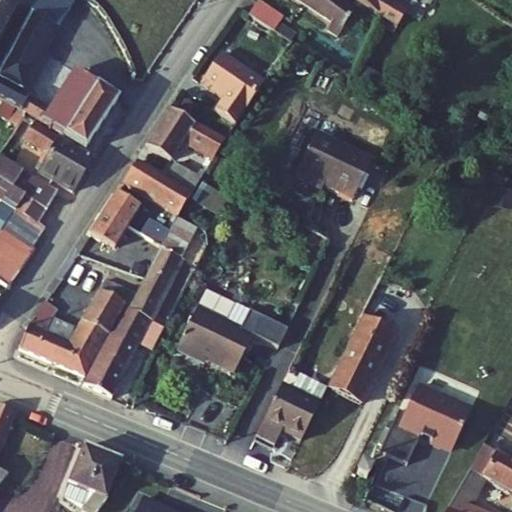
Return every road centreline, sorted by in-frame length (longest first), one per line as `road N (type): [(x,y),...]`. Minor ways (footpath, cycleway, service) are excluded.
road 1 (unclassified): [(224,0),(0,342)]
road 2 (secondary): [(315,511),(0,380)]
